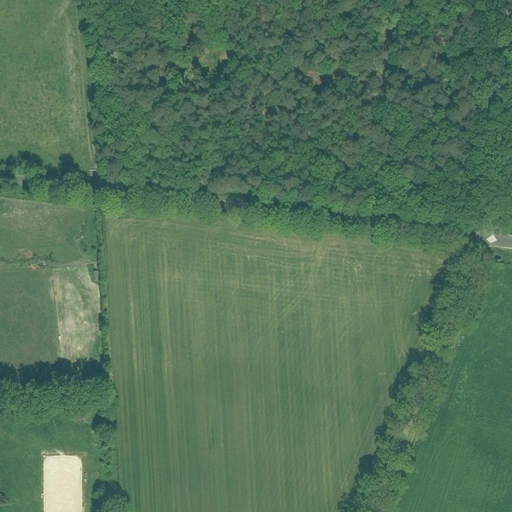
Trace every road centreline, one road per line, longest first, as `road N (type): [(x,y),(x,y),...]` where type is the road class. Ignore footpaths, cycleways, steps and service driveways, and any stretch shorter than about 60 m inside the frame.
road 1 (unclassified): [(483,240),(0,178)]
road 2 (track): [(371,511),(478,256)]
